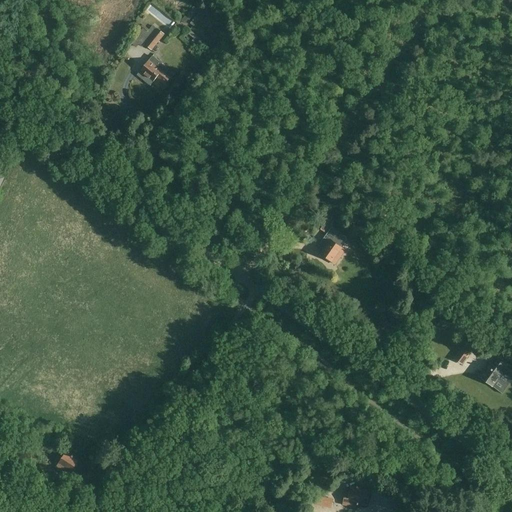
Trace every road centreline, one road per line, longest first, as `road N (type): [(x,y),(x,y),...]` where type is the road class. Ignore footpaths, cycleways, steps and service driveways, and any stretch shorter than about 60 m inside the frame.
road 1 (tertiary): [(511,481),(165,219),(0,82)]
road 2 (track): [(431,0),(241,276)]
road 3 (track): [(259,289),(128,447),(98,511)]
